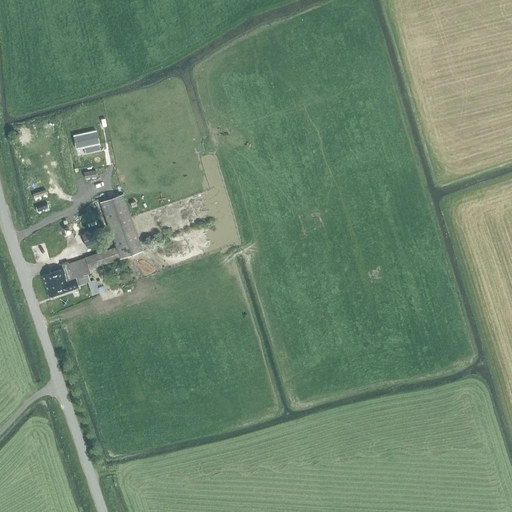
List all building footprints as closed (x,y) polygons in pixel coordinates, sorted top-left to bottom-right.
[(90,129),(69,135),(73,149),(94,142),(90,129)] [(20,143),(27,149),(37,138),(30,132),(20,143)] [(33,198),(46,194),(45,190),(32,194),(33,198)] [(68,264),(67,262),(60,264),(62,269),(41,276),(49,298),(78,288),(77,285),(89,281),(87,274),(90,273),(88,269),(119,258),(119,259),(142,250),(121,194),(98,202),(115,247),(68,264)] [(37,212),(48,209),(46,204),(35,208),(37,212)] [(81,235),(85,246),(104,239),(100,228),(81,235)]
